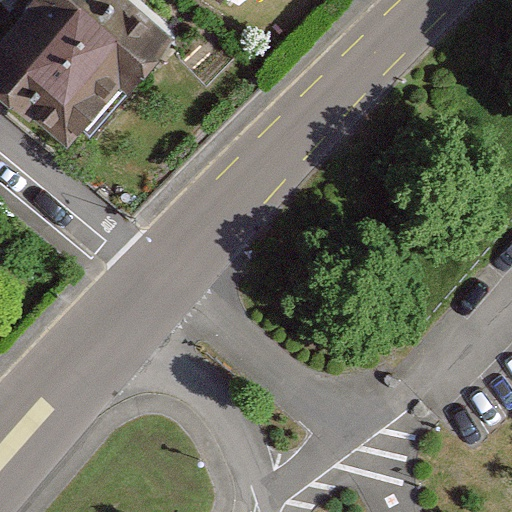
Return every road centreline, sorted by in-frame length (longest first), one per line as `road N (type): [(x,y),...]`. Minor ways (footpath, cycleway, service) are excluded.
road 1 (primary): [(422,0),(165,267)]
road 2 (primary): [(165,267),(0,470)]
road 3 (residential): [(0,124),(165,267)]
